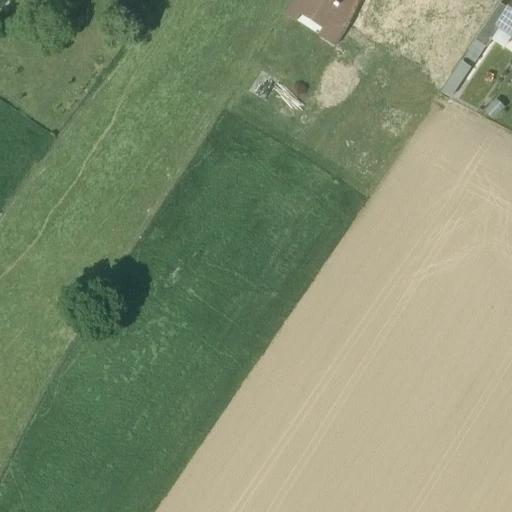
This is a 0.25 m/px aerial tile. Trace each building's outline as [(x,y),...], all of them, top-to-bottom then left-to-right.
[(292,0),(284,13),(297,22),(305,10),(303,9),(308,0),(292,0)] [(308,0),(303,9),(305,10),(329,25),(331,23),(345,0),(308,0)] [(345,0),(331,23),(346,32),(349,25),(358,6),(360,2),(361,0),(345,0)] [(361,0),(360,2),(389,13),(395,0),(361,0)] [(476,0),(450,0),(433,34),(453,45),(476,0)] [(499,4),(474,41),(486,49),(500,28),(499,27),(509,11),(499,4)] [(379,15),(358,6),(349,25),(369,36),(379,15)] [(511,6),(509,11),(499,27),(500,28),(511,36),(511,6)] [(433,34),(397,13),(391,20),(379,15),(369,36),(438,73),(453,45),(433,34)] [(459,63),(456,78),(466,80),(469,65),(459,63)]
